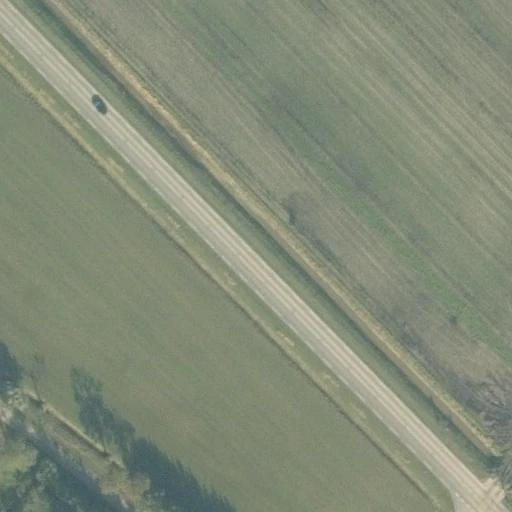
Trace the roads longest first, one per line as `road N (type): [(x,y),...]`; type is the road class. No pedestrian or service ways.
road 1 (primary): [(493,511),(0,10)]
road 2 (unclassified): [(129,511),(0,415)]
